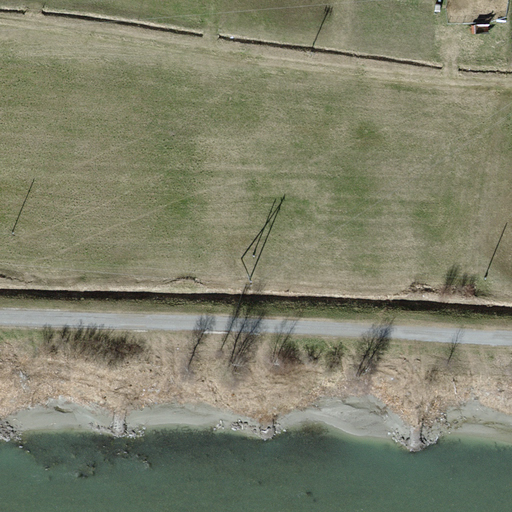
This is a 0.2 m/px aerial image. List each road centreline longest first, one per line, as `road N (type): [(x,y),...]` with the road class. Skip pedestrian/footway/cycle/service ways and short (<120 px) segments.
road 1 (track): [(511,84),(389,75),(0,18)]
road 2 (track): [(511,342),(335,329),(0,322)]
